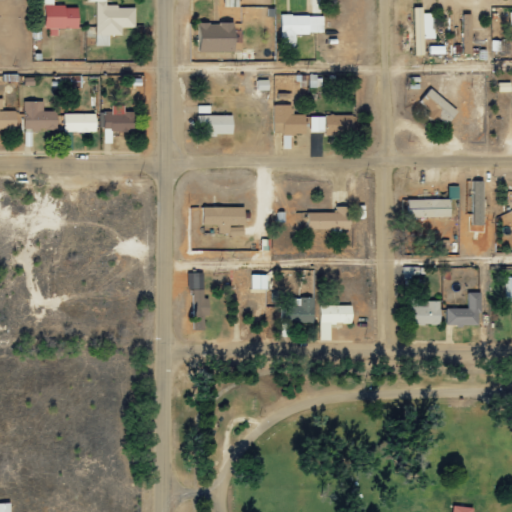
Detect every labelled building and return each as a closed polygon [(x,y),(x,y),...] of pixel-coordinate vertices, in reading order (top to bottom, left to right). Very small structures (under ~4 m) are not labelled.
[(96,44),(110,45),(110,34),(122,34),(122,26),(135,26),(135,5),(107,5),(106,0),(85,0),(86,1),(96,1),(96,44)] [(79,27),(78,5),(45,5),(46,28),(79,27)] [(413,6),(415,54),(445,53),(444,46),(424,46),(424,38),(435,38),(434,12),(424,12),(423,6),(413,6)] [(471,53),(472,13),(463,13),(462,52),(471,53)] [(323,33),(324,15),(281,14),(281,48),(295,49),(296,32),(323,33)] [(235,21),(199,22),(199,51),(236,50),(235,21)] [(308,86),(321,86),(321,75),(308,74),(308,86)] [(510,81),(498,82),(498,91),(510,91),(510,81)] [(447,125),(458,108),(429,88),(418,105),(447,125)] [(1,98),(0,97),(0,128),(16,128),(15,110),(1,110),(1,98)] [(23,129),(56,129),(56,110),(42,111),(42,100),(23,100),(23,129)] [(143,112),(124,112),(124,104),(111,105),(111,110),(103,110),(104,130),(143,130),(143,112)] [(292,104),(273,104),(273,134),(306,133),(305,113),(292,113),(292,104)] [(95,112),(63,113),(63,131),(95,131),(95,112)] [(233,114),(199,115),(199,134),(233,134),(233,114)] [(310,133),(354,132),(354,114),(309,115),(310,133)] [(482,224),(484,180),(474,180),(473,224),(482,224)] [(451,198),(408,199),(408,217),(451,216),(451,198)] [(350,228),(349,205),(336,206),(336,211),(303,212),(303,229),(350,228)] [(245,206),(203,206),(202,224),(218,224),(218,232),(230,233),(230,224),(244,225),(245,206)] [(188,288),(203,287),(203,272),(187,273),(188,288)] [(268,289),(268,274),(251,273),(251,288),(268,289)] [(209,314),(208,298),(203,298),(203,288),(192,289),(193,329),(201,329),(201,314),(209,314)] [(480,292),(467,291),(466,307),(446,307),(445,324),(479,325),(480,292)] [(314,297),(282,296),(281,322),(313,322),(314,297)] [(440,300),(410,301),(410,325),(440,324),(440,300)] [(319,305),(319,340),(330,339),(330,323),(352,322),(352,304),(319,305)] [(10,511),(10,502),(0,501),(0,511),(10,511)]
